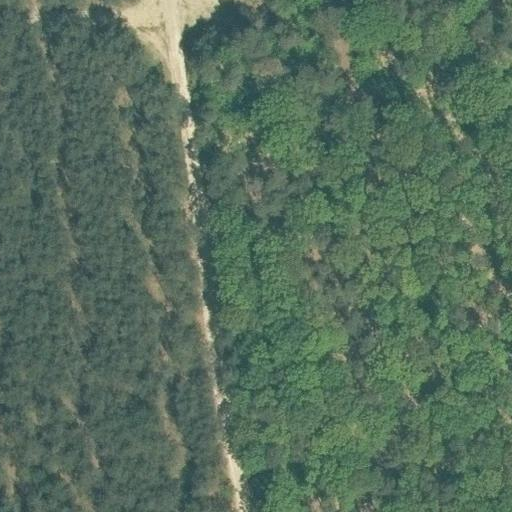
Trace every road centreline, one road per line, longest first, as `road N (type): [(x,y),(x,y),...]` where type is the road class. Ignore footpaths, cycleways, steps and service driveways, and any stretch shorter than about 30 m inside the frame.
road 1 (track): [(166,0),(243,511)]
road 2 (track): [(0,27),(168,13)]
